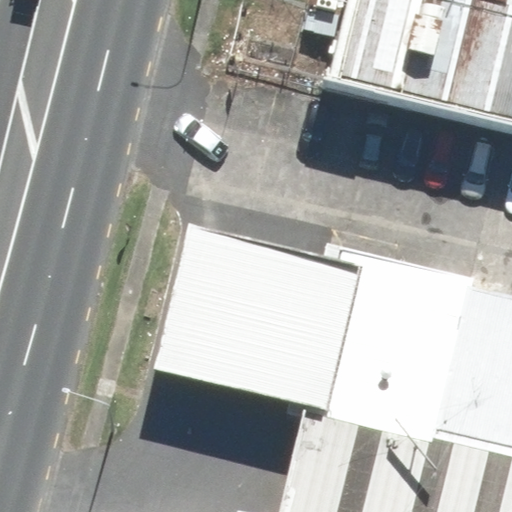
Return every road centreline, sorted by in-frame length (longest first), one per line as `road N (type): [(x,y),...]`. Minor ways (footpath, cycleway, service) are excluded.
road 1 (primary): [(45,35),(0,266)]
road 2 (primary): [(0,158),(45,35)]
